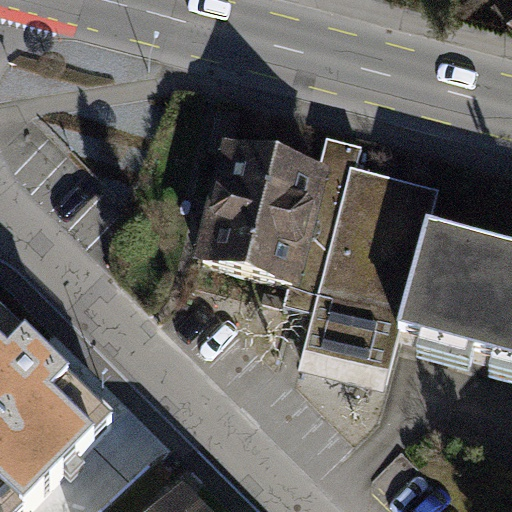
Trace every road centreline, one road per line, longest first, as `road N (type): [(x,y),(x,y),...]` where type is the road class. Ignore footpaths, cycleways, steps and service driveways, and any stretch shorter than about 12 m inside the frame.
road 1 (tertiary): [(89,0),(511,108)]
road 2 (residential): [(0,224),(287,511)]
